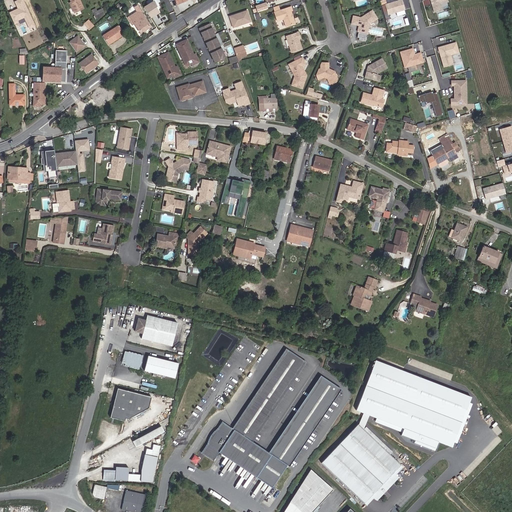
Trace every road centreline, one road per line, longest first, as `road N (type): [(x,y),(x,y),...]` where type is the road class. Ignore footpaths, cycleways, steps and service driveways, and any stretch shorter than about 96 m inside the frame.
road 1 (residential): [(312,136),(511,231)]
road 2 (tertiary): [(36,127),(215,0)]
road 3 (unclassified): [(66,491),(112,337)]
road 4 (residential): [(154,116),(312,136)]
road 5 (residential): [(154,116),(132,253)]
road 6 (residential): [(36,127),(56,132),(154,116)]
